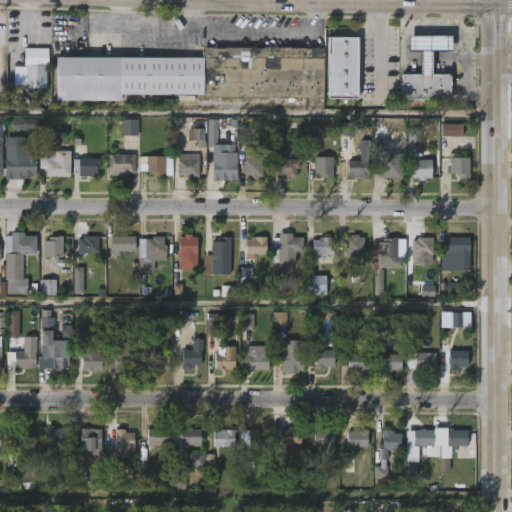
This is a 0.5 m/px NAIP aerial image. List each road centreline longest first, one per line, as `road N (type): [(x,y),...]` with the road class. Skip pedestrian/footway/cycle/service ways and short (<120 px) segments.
road 1 (tertiary): [(498,2),(497,511)]
road 2 (residential): [(0,400),(496,401)]
road 3 (residential): [(0,206),(494,208)]
road 4 (secondary): [(378,1),(498,2)]
